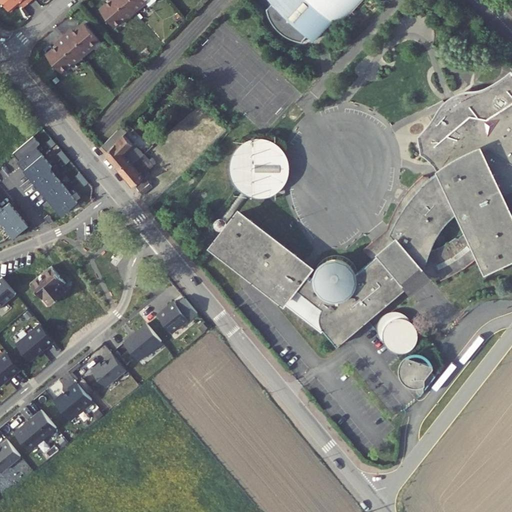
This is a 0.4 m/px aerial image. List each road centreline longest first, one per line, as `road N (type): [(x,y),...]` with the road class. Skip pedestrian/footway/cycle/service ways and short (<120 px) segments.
road 1 (tertiary): [(156,239),(376,504)]
road 2 (residential): [(0,411),(117,314),(139,254),(156,239)]
road 3 (residential): [(376,504),(511,335)]
road 4 (tertiary): [(3,55),(114,188)]
road 5 (residential): [(114,188),(85,218),(0,256)]
